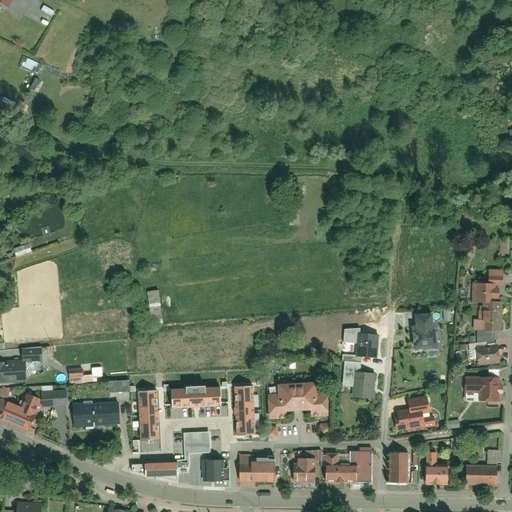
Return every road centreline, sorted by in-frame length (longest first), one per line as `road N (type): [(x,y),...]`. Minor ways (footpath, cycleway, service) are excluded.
road 1 (tertiary): [(0,431),(111,479),(231,501)]
road 2 (residential): [(383,443),(231,448),(231,501)]
road 3 (track): [(509,426),(383,443)]
road 4 (tertiary): [(381,505),(505,506)]
road 5 (tertiary): [(249,502),(372,505)]
